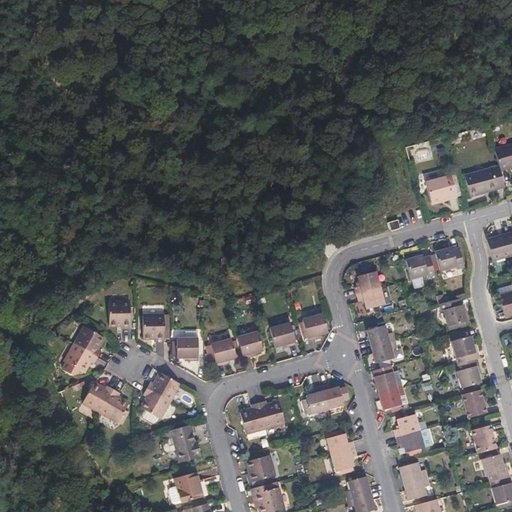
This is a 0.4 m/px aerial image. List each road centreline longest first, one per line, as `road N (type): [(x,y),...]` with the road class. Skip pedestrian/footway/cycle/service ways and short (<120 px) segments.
road 1 (residential): [(470,220),(342,256),(332,281),(352,355)]
road 2 (residential): [(470,220),(480,257),(478,295),(511,414)]
road 3 (residential): [(352,355),(393,511)]
road 4 (residential): [(218,397),(236,385),(352,355)]
